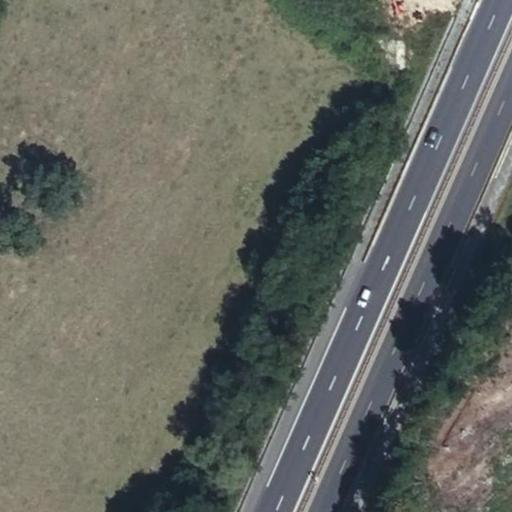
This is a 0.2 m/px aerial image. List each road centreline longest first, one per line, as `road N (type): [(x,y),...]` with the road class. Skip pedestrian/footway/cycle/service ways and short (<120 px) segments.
road 1 (trunk): [(501,0),(277,511)]
road 2 (trunk): [(330,511),(511,96)]
